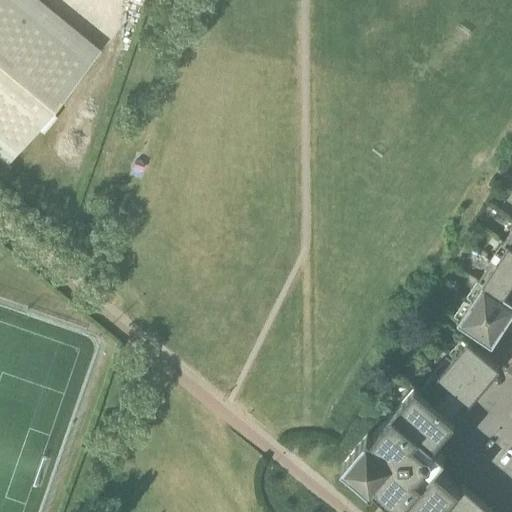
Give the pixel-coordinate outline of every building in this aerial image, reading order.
[(0,0),(0,158),(6,163),(99,49),(38,0),(0,0)] [(511,228),(503,242),(507,245),(508,243),(511,245),(511,228)] [(511,272),(511,245),(508,243),(507,245),(496,262),(511,272)] [(511,300),(511,272),(496,262),(492,259),(478,281),(482,283),(483,281),(511,300)] [(471,301),(506,323),(511,313),(511,300),(483,281),(482,283),(471,301)] [(492,344),(506,323),(471,301),(457,321),(492,344)] [(468,339),(453,357),(485,384),(500,367),(468,339)] [(471,401),(485,384),(453,357),(439,374),(471,401)] [(435,371),(420,388),(452,416),(460,406),(464,409),(471,401),(439,374),(435,371)] [(375,485),(400,506),(406,511),(440,511),(460,488),(459,487),(435,467),(442,459),(441,451),(434,444),(455,419),(452,416),(420,388),(415,384),(393,410),(371,435),(368,432),(342,463),(372,489),(375,485)] [(462,484),(459,487),(460,488),(440,511),(470,511),(481,500),(462,484)] [(470,511),(495,511),(481,500),(470,511)]
